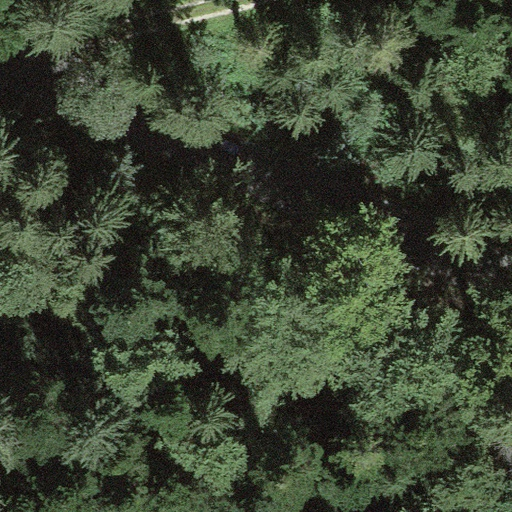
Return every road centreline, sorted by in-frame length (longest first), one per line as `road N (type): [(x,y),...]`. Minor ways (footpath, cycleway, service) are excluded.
road 1 (tertiary): [(511,284),(0,54)]
road 2 (track): [(0,51),(196,0)]
